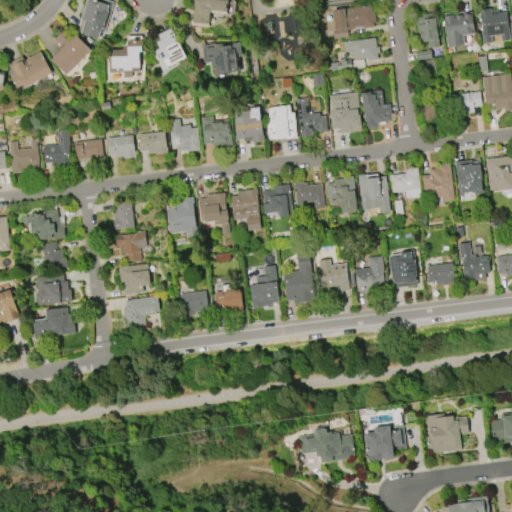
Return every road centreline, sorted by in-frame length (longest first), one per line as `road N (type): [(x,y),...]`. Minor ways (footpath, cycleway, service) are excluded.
road 1 (residential): [(0,379),(104,356),(511,300)]
road 2 (residential): [(511,132),(0,199)]
road 3 (residential): [(104,356),(85,189)]
road 4 (residential): [(407,146),(392,0)]
